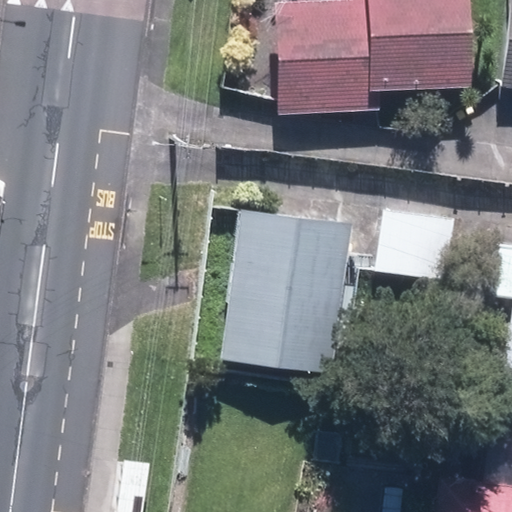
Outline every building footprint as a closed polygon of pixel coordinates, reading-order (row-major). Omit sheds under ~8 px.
[(350,0),(285,3),(290,114),(390,110),(389,89),(471,86),(467,0),(350,0)] [(511,91),(511,0),(506,0),(501,90),(511,91)] [(449,219),(378,211),(371,272),(442,279),(449,219)] [(348,224),(235,212),(219,364),(332,376),(348,224)] [(511,267),(501,373),(511,374),(511,267)] [(511,511),(511,487),(435,477),(430,511),(511,511)]
